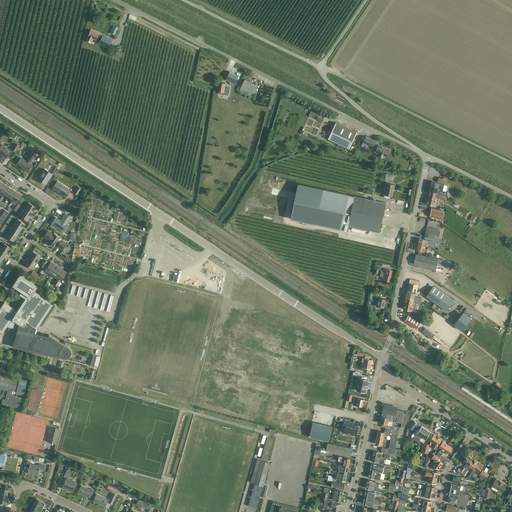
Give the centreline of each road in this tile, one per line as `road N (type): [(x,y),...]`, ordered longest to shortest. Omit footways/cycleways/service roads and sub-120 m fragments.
road 1 (tertiary): [(384,357),(0,107)]
road 2 (unclassified): [(419,153),(111,0)]
road 3 (unclassified): [(511,162),(321,67)]
road 4 (residential): [(384,357),(424,170)]
road 5 (unclassified): [(321,67),(181,0)]
road 6 (tertiary): [(348,511),(380,374)]
road 7 (unclassified): [(419,153),(334,88),(321,67)]
